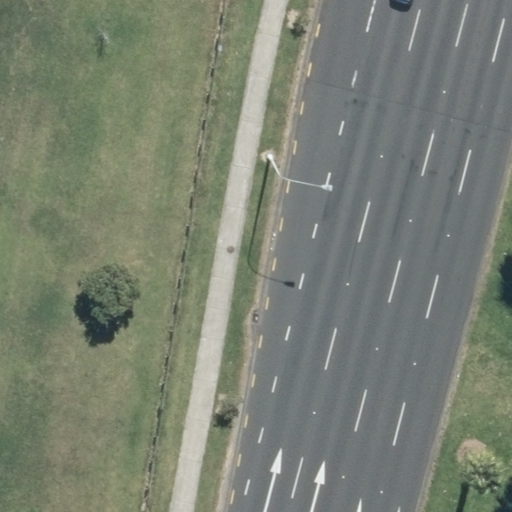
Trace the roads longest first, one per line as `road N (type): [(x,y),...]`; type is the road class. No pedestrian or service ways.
road 1 (primary): [(313,511),(442,0)]
road 2 (primary): [(292,511),(332,119),(353,0)]
